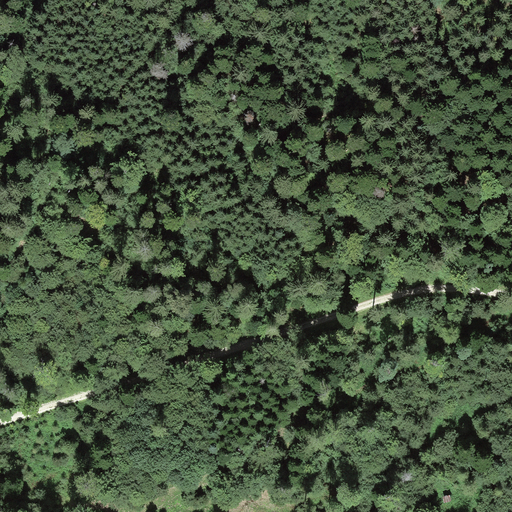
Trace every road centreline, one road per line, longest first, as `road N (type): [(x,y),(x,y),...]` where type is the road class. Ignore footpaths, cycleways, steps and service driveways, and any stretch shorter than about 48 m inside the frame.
road 1 (track): [(0,422),(391,295),(440,288),(511,294)]
road 2 (track): [(164,222),(107,224),(0,265)]
